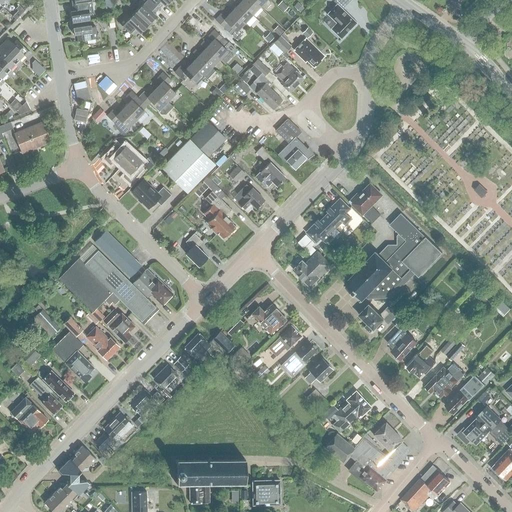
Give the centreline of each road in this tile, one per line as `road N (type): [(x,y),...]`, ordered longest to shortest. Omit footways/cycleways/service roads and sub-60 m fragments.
road 1 (residential): [(254,250),(347,155),(361,132),(371,55),(406,4)]
road 2 (residential): [(13,503),(204,302)]
road 3 (residential): [(436,442),(254,250)]
road 4 (residential): [(204,302),(78,167)]
road 5 (residential): [(59,75),(136,59),(192,0)]
